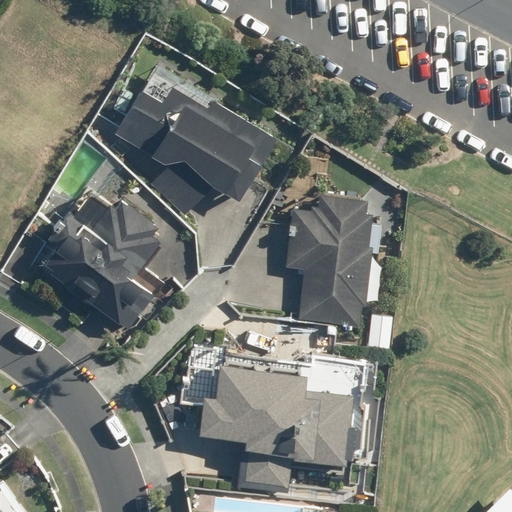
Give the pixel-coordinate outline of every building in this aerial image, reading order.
[(147,84),(118,127),(167,166),(154,183),(187,214),(217,184),(243,201),(284,139),(217,94),(210,104),(178,83),(168,99),(147,84)] [(98,192),(46,265),(133,328),(147,308),(136,301),(147,285),(130,272),(132,268),(123,261),(130,251),(147,263),(163,240),(152,233),(161,221),(127,197),(119,207),(98,192)] [(312,207),(294,206),(289,268),(306,269),(302,320),(361,324),(362,303),(367,303),(369,273),(372,273),(374,244),(371,244),(374,209),(368,209),(368,197),(313,193),(312,207)] [(310,369),(221,360),(218,393),(207,392),(203,432),(243,436),(238,485),(290,490),(293,459),(262,455),(263,447),(319,453),(318,458),(346,461),(346,454),(355,455),(358,423),(352,422),(355,390),(309,385),(310,369)] [(0,511),(25,511),(6,484),(0,487),(0,511)] [(511,511),(511,493),(493,511),(511,511)]
